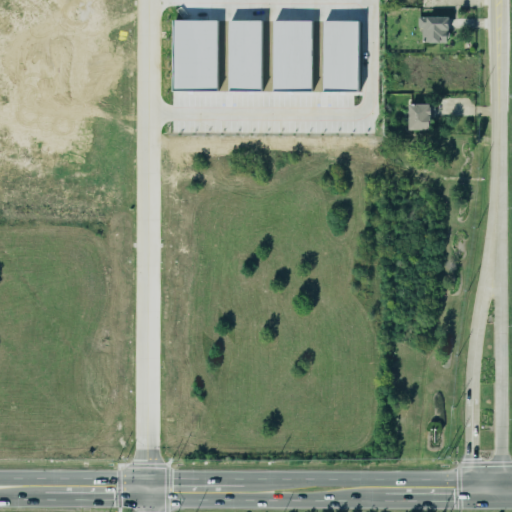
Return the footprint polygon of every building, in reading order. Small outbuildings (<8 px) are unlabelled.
[(0,0),(40,0),(40,66),(0,66),(0,0)] [(418,15),(418,27),(423,27),(423,41),(448,42),(449,16),(418,15)] [(167,91),(167,20),(215,20),(215,91),(167,91)] [(225,20),(257,20),(257,90),(225,90),(225,20)] [(268,91),(268,20),(309,20),(309,91),(268,91)] [(318,20),(354,20),(354,89),(318,89),(318,20)] [(432,129),(432,103),(408,103),(408,129),(432,129)] [(0,115),(41,115),(41,201),(0,201),(0,115)]
